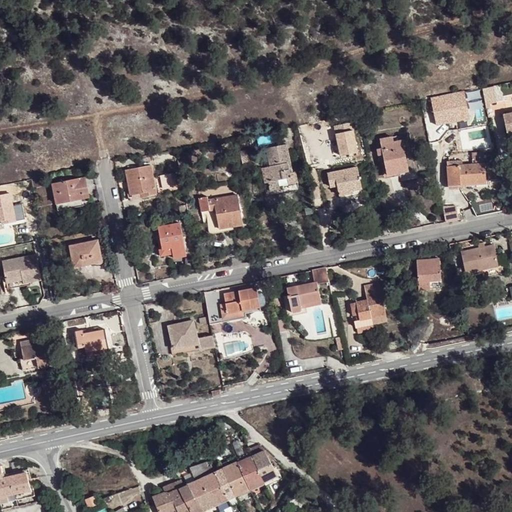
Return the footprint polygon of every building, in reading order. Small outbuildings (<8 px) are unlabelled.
[(457,100),(465,98),(464,91),(456,93),(457,100)] [(465,98),(457,100),(456,93),(431,98),(437,125),(461,120),(469,118),(465,98)] [(511,113),(503,116),(508,140),(511,139),(511,113)] [(353,121),(335,124),(340,155),(358,152),(353,121)] [(382,148),(383,154),(388,175),(408,171),(403,141),(394,142),(394,138),(381,141),(382,148)] [(267,198),(300,191),(296,171),(293,172),(287,144),(266,148),(269,167),(261,168),(267,198)] [(246,148),(240,149),(242,161),(248,160),(246,148)] [(458,181),(459,186),(485,185),(483,153),(471,154),(471,159),(471,166),(456,166),(446,167),(447,181),(458,181)] [(141,193),(142,197),(156,194),(151,165),(126,170),(131,195),(141,193)] [(353,190),(361,188),(357,167),(328,173),(330,186),(337,185),(339,196),(353,193),(353,190)] [(82,199),(89,198),(86,178),(53,184),(58,211),(84,205),(82,199)] [(0,221),(3,221),(8,220),(8,223),(24,220),(21,206),(13,207),(10,194),(0,195),(0,221)] [(201,213),(209,212),(216,210),(220,228),(243,224),(237,195),(209,201),(208,197),(199,199),(201,213)] [(216,210),(209,212),(213,229),(220,228),(216,210)] [(159,227),(160,239),(163,250),(171,249),(172,253),(173,258),(186,256),(180,223),(159,227)] [(163,250),(160,239),(158,240),(161,256),(172,253),(171,249),(163,250)] [(92,260),(102,257),(99,246),(96,247),(94,241),(70,246),(75,267),(93,264),(92,260)] [(485,247),(478,248),(462,252),(466,273),(487,269),(499,266),(499,270),(500,275),(507,273),(504,254),(496,255),(494,245),(485,247)] [(36,254),(3,260),(6,279),(22,276),(24,285),(31,284),(31,281),(41,279),(36,254)] [(419,289),(442,288),(440,259),(417,261),(419,289)] [(326,268),(314,270),(317,282),(329,279),(326,268)] [(22,276),(6,279),(8,288),(24,285),(22,276)] [(301,303),(320,299),(317,282),(287,288),(289,296),(293,312),(302,310),(301,303)] [(379,282),(364,286),(368,300),(351,303),(353,316),(358,315),(359,319),(355,320),(358,332),(373,328),(372,324),(387,321),(379,282)] [(261,307),(257,288),(224,294),(226,305),(228,313),(220,314),(222,322),(246,317),(244,310),(261,307)] [(322,304),(320,299),(301,303),(302,310),(293,312),(289,296),(284,297),(288,317),(308,313),(307,307),(322,304)] [(219,307),(220,314),(228,313),(226,305),(219,307)] [(169,327),(174,346),(176,356),(201,350),(200,348),(214,346),(212,336),(198,339),(193,321),(169,327)] [(89,361),(110,357),(105,329),(84,333),(83,330),(75,332),(78,341),(72,343),(73,349),(79,348),(78,347),(85,346),(89,361)] [(24,370),(58,364),(54,342),(22,348),(25,360),(22,360),(24,370)] [(112,363),(110,357),(89,361),(90,367),(112,363)] [(98,408),(113,405),(109,389),(95,391),(98,408)] [(264,450),(252,456),(265,483),(266,485),(282,478),(281,476),(278,477),(267,454),(264,450)] [(237,462),(252,456),(251,453),(236,459),(237,462)] [(265,483),(252,456),(237,462),(250,490),(265,483)] [(221,464),(223,468),(237,462),(236,459),(235,457),(221,464)] [(223,468),(236,496),(250,490),(237,462),(223,468)] [(205,463),(190,467),(196,481),(207,476),(208,475),(205,463)] [(0,497),(35,490),(31,473),(5,479),(2,467),(0,466),(0,497)] [(218,479),(227,500),(236,496),(223,468),(215,472),(218,479)] [(196,481),(189,483),(202,511),(227,500),(218,479),(210,483),(207,476),(196,481)] [(153,497),(158,511),(176,511),(178,511),(200,511),(202,511),(189,483),(185,485),(182,479),(163,487),(165,492),(153,497)] [(37,497),(35,490),(0,497),(0,499),(1,505),(37,497)] [(92,498),(84,503),(88,511),(97,507),(92,498)]
